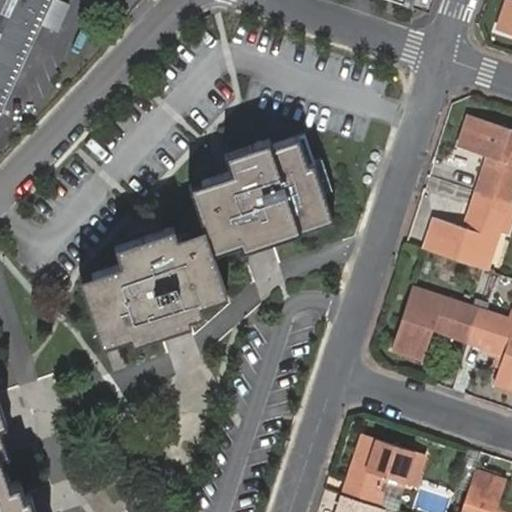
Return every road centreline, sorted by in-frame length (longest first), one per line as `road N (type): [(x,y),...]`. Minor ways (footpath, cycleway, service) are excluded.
road 1 (residential): [(334,376),(439,56)]
road 2 (residential): [(0,195),(185,0)]
road 3 (residential): [(511,430),(334,376)]
road 4 (residential): [(281,0),(439,56)]
road 5 (residential): [(290,511),(334,376)]
